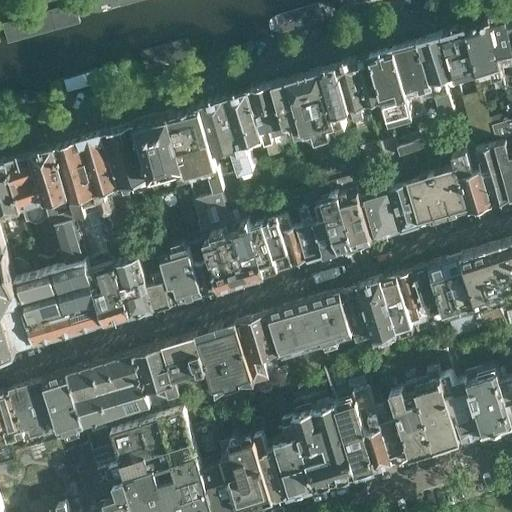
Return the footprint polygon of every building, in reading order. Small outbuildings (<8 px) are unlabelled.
[(96,14),(98,14),(143,0),(89,0),(88,1),(87,3),(86,4),(86,6),(85,7),(85,9),(86,11),(87,12),(89,13),(90,13),(92,14),(94,14),(96,14)] [(349,12),(351,13),(390,0),(344,0),(344,1),(344,3),(344,4),(344,6),(345,8),(346,9),(347,10),(348,11),(349,12)] [(281,32),(283,32),(332,17),(334,16),(335,15),(336,14),(337,13),(337,11),(337,10),(337,8),(337,7),(336,5),(336,4),(335,3),(333,2),(332,1),(330,1),(329,1),(327,1),(276,17),(275,18),(274,19),(273,20),(272,21),(271,23),(271,24),(271,26),(272,27),(272,28),(273,30),(274,31),(275,32),(277,32),(278,33),(280,33),(281,32)] [(69,5),(0,24),(0,35),(3,46),(75,26),(69,5)] [(511,48),(511,20),(510,11),(493,15),(503,60),(501,62),(511,60),(509,49),(511,48)] [(503,60),(493,15),(468,23),(488,104),(508,88),(501,62),(503,60)] [(193,42),(198,58),(264,38),(259,22),(193,42)] [(488,104),(468,23),(444,30),(456,72),(476,139),(495,134),(492,122),(488,104)] [(444,76),(456,72),(444,30),(420,37),(395,44),(416,110),(418,119),(453,108),(444,76)] [(140,53),(147,73),(194,58),(187,38),(140,53)] [(416,110),(395,44),(371,51),(387,103),(391,118),(416,110)] [(387,103),(371,51),(356,55),(361,72),(361,76),(368,101),(378,98),(381,105),(387,103)] [(368,101),(361,76),(361,72),(356,55),(338,61),(350,102),(349,105),(353,118),(371,113),(368,101)] [(511,59),(511,60),(501,62),(508,88),(510,95),(511,94),(511,59)] [(350,102),(338,61),(323,65),(340,123),(348,120),(344,107),(349,105),(350,102)] [(50,98),(51,98),(114,81),(110,64),(46,82),(45,83),(44,84),(43,85),(42,87),(42,88),(42,90),(42,91),(43,93),(43,94),(44,95),(45,96),(47,97),(48,98),(50,98)] [(355,173),(340,123),(323,65),(291,74),(305,124),(309,138),(325,133),(329,145),(313,150),(323,182),(329,181),(336,178),(355,173)] [(305,124),(291,74),(274,79),(286,119),(294,117),(297,126),(305,124)] [(286,119),(274,79),(250,86),(264,134),(270,154),(278,152),(274,139),(291,134),(286,119)] [(264,134),(250,86),(226,93),(240,141),(237,142),(240,151),(235,153),(239,169),(255,164),(248,139),(264,134)] [(0,112),(22,106),(18,92),(0,98),(0,112)] [(240,141),(226,93),(202,100),(219,157),(223,156),(220,146),(232,143),(235,153),(240,151),(237,142),(240,141)] [(219,157),(202,100),(171,108),(190,170),(209,164),(216,185),(226,183),(224,175),(219,157)] [(203,219),(196,197),(196,196),(188,173),(190,170),(171,108),(137,117),(155,182),(156,185),(177,179),(178,185),(176,189),(182,210),(165,215),(175,245),(190,240),(205,289),(221,284),(204,230),(201,221),(203,219)] [(155,182),(137,117),(104,128),(123,190),(123,192),(130,190),(127,180),(146,175),(149,184),(155,182)] [(511,117),(492,122),(495,134),(496,134),(500,146),(511,192),(511,117)] [(123,190),(104,128),(81,135),(103,213),(115,209),(111,194),(123,190)] [(103,213),(81,135),(56,142),(89,253),(108,318),(132,310),(113,245),(103,213)] [(89,253),(56,142),(32,149),(51,214),(62,249),(65,261),(89,253)] [(511,195),(511,192),(500,146),(479,152),(483,166),(493,201),(511,195)] [(493,201),(483,166),(474,168),(468,147),(453,152),(456,163),(470,207),(493,201)] [(51,214),(32,149),(8,157),(22,206),(27,222),(36,219),(37,220),(38,221),(39,221),(40,221),(41,220),(42,219),(42,218),(42,217),(51,214)] [(22,206),(8,157),(0,159),(0,217),(7,241),(16,238),(15,233),(17,232),(11,209),(22,206)] [(422,221),(409,177),(408,177),(403,159),(395,161),(399,173),(387,176),(402,228),(422,221)] [(470,207),(456,163),(444,167),(445,172),(438,174),(436,168),(429,170),(429,171),(409,177),(422,221),(431,218),(434,220),(441,217),(443,215),(449,213),(451,215),(459,212),(460,210),(470,207)] [(251,203),(241,170),(224,175),(226,183),(228,188),(234,208),(251,203)] [(374,236),(358,185),(355,173),(336,178),(355,242),(374,236)] [(402,228),(387,176),(358,185),(374,236),(402,228)] [(355,242),(336,178),(329,181),(332,192),(323,195),(325,199),(340,246),(355,242)] [(237,220),(234,208),(228,188),(196,197),(203,219),(201,221),(204,230),(237,220)] [(325,250),(315,217),(313,216),(305,188),(290,193),(295,208),(302,206),(306,221),(299,223),(308,256),(325,250)] [(293,261),(279,213),(275,197),(259,201),(264,216),(251,220),(266,269),(293,261)] [(340,246),(325,199),(317,201),(321,215),(315,217),(325,250),(340,246)] [(308,256),(299,223),(293,224),(289,210),(279,213),(293,261),(308,256)] [(266,269),(251,220),(250,216),(237,220),(204,230),(221,284),(266,269)] [(7,241),(0,217),(0,350),(15,346),(19,345),(19,344),(35,340),(17,276),(14,264),(7,241)] [(511,234),(463,250),(478,300),(481,311),(496,306),(494,298),(511,292),(511,234)] [(190,240),(175,245),(164,248),(169,265),(178,297),(205,289),(190,240)] [(149,279),(147,272),(142,255),(139,247),(129,249),(127,241),(113,245),(132,310),(156,303),(149,279)] [(65,261),(62,249),(52,253),(52,254),(52,255),(51,256),(50,256),(49,256),(48,256),(47,256),(46,254),(37,257),(41,269),(65,261)] [(478,300),(463,250),(430,260),(445,305),(447,310),(478,300)] [(108,318),(89,253),(65,261),(41,269),(28,273),(17,276),(35,340),(108,318)] [(445,305),(430,260),(414,265),(425,298),(432,296),(435,308),(445,305)] [(28,273),(24,261),(14,264),(17,276),(28,273)] [(178,297),(169,265),(155,269),(157,276),(149,279),(156,303),(178,297)] [(430,315),(425,298),(414,265),(398,269),(414,318),(423,316),(426,317),(429,327),(450,321),(447,310),(430,315)] [(414,318),(398,269),(382,274),(398,329),(416,323),(414,318)] [(398,329),(382,274),(359,281),(359,282),(375,333),(375,335),(398,329)] [(375,333),(359,282),(342,287),(354,327),(357,338),(375,333)] [(354,327),(342,287),(312,295),(299,299),(270,307),(282,344),(283,348),(354,327)] [(511,301),(503,304),(506,315),(511,334),(511,301)] [(506,315),(503,304),(496,306),(481,311),(481,313),(483,320),(484,320),(485,322),(506,315)] [(282,344),(270,307),(238,317),(256,374),(257,377),(281,369),(273,346),(282,344)] [(256,374),(238,317),(237,317),(197,329),(209,366),(215,387),(256,374)] [(511,409),(503,379),(485,322),(484,320),(483,320),(453,330),(470,383),(484,428),(511,419),(511,409)] [(209,366),(197,329),(165,339),(176,376),(209,366)] [(423,352),(417,333),(379,345),(385,364),(423,352)] [(109,415),(152,402),(182,393),(176,376),(165,339),(69,367),(87,422),(62,430),(63,435),(68,450),(93,442),(90,433),(113,426),(109,415)] [(484,428),(470,383),(457,387),(451,370),(454,366),(448,348),(437,352),(463,435),(484,428)] [(463,435),(437,352),(431,353),(435,365),(430,367),(432,375),(393,387),(400,410),(413,451),(436,444),(463,435)] [(87,422),(69,367),(44,375),(62,430),(87,422)] [(62,430),(44,375),(28,380),(47,439),(63,435),(62,430)] [(511,375),(503,379),(511,409),(511,375)] [(47,439),(28,380),(12,384),(31,444),(47,439)] [(394,457),(377,402),(371,382),(355,387),(359,397),(362,408),(369,406),(375,424),(368,426),(367,429),(378,462),(394,457)] [(114,511),(109,496),(103,469),(93,442),(68,450),(63,435),(47,439),(31,444),(12,384),(0,387),(0,404),(5,422),(7,429),(9,433),(0,435),(0,488),(7,511),(114,511)] [(360,468),(340,403),(339,399),(329,402),(325,391),(295,400),(298,412),(295,413),(295,412),(283,416),(286,423),(273,427),(278,444),(292,489),(316,481),(360,468)] [(219,511),(193,425),(187,405),(185,403),(182,393),(152,402),(156,413),(113,426),(139,511),(219,511)] [(378,462),(367,429),(368,426),(362,408),(359,397),(340,403),(360,468),(378,462)] [(413,451),(400,410),(398,414),(392,416),(386,399),(377,402),(394,457),(413,451)] [(0,423),(5,422),(0,404),(0,435),(9,433),(7,429),(0,430),(0,423)] [(292,489),(278,444),(271,446),(265,429),(268,428),(264,416),(254,419),(258,432),(277,494),(292,489)] [(219,511),(241,505),(222,443),(214,418),(193,425),(219,511)] [(139,511),(113,426),(90,433),(93,442),(103,469),(109,496),(114,511),(139,511)] [(277,494),(258,432),(222,443),(241,505),(275,495),(275,494),(277,494)]
